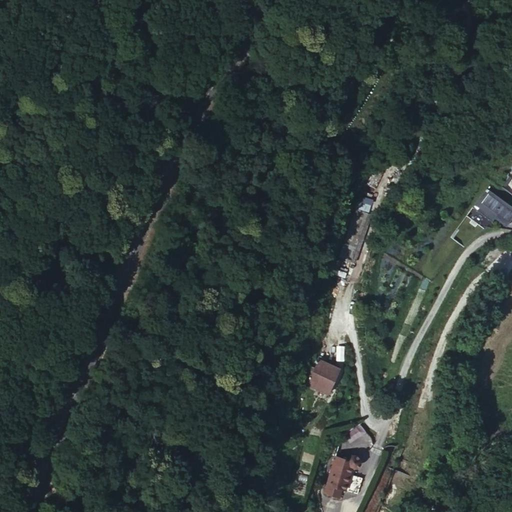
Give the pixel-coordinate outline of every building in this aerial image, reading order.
[(372,171),(348,216),(359,222),(384,178),(372,171)] [(482,206),(496,216),(508,201),(493,190),(482,206)] [(511,203),(508,201),(496,216),(506,223),(511,215),(511,203)] [(318,366),(339,373),(342,364),(320,358),(318,366)] [(337,378),(339,373),(318,366),(316,371),(337,378)] [(333,392),(337,378),(316,371),(312,384),(333,392)] [(333,451),(322,479),(339,486),(348,465),(350,465),(353,465),(355,464),(356,464),(356,463),(357,463),(358,461),(358,460),(358,457),(358,456),(357,454),(356,453),(354,452),(354,451),(353,451),(352,451),(351,451),(350,451),(349,451),(346,453),(345,454),(345,456),(333,451)] [(335,484),(322,479),(318,487),(332,492),(335,484)]
